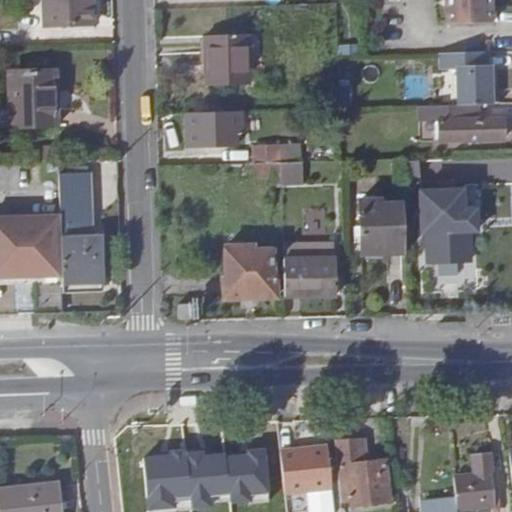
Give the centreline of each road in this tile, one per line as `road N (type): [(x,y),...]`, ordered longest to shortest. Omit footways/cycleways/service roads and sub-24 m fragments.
road 1 (primary): [(511,358),(113,370)]
road 2 (residential): [(113,370),(142,323),(132,0)]
road 3 (residential): [(101,511),(93,436),(113,370)]
